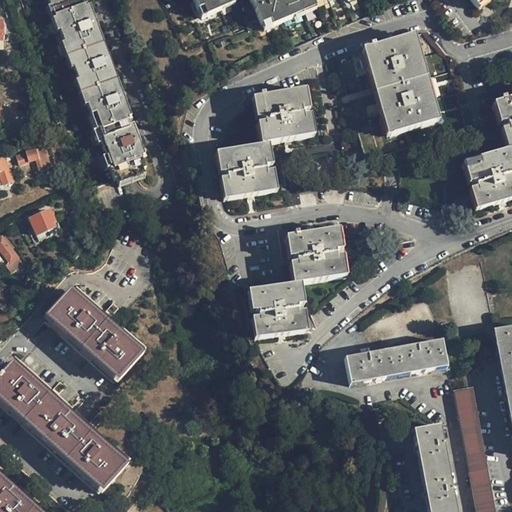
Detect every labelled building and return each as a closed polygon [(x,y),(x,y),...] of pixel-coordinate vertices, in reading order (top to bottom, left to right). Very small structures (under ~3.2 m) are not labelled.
[(93,32),(96,31),(93,24),(91,24),(82,0),(41,0),(45,8),(48,18),(52,16),(55,26),(52,28),(54,35),(59,46),(62,54),(65,53),(68,63),(65,64),(68,71),(72,83),(75,89),(78,88),(82,100),(79,101),(81,106),(85,118),(89,127),(92,126),(96,138),(93,139),(96,147),(100,159),(105,172),(109,183),(112,182),(114,184),(139,175),(138,173),(142,171),(138,161),(134,149),(138,148),(136,140),(132,142),(128,130),(125,123),(123,118),(120,108),(123,107),(120,98),(117,99),(113,85),(107,70),(109,68),(107,62),(104,62),(100,50),(93,32)] [(192,0),(195,8),(202,5),(206,14),(220,8),(218,1),(220,0),(232,0),(234,2),(234,0),(192,0)] [(253,0),(247,0),(251,11),(257,8),(253,0)] [(253,0),(257,8),(251,11),(258,25),(266,22),(269,29),(291,20),(289,15),(311,7),(309,1),(308,0),(253,0)] [(466,0),(473,9),(484,0),(466,0)] [(202,5),(195,8),(199,16),(206,14),(202,5)] [(313,11),(311,7),(289,15),(291,20),(313,11)] [(48,18),(45,8),(41,9),(50,36),(54,35),(52,28),(55,26),(52,16),(48,18)] [(98,30),(96,31),(93,32),(100,50),(104,62),(107,62),(109,61),(98,30)] [(430,111),(409,37),(365,50),(375,90),(382,114),(388,136),(434,124),(430,111)] [(62,54),(59,46),(55,48),(64,73),(68,71),(65,64),(68,63),(65,53),(62,54)] [(379,156),(350,54),(336,59),(365,161),(379,156)] [(75,89),(72,83),(68,84),(77,107),(81,106),(79,101),(82,100),(78,88),(75,89)] [(117,99),(120,98),(122,98),(119,88),(117,83),(113,85),(117,99)] [(255,99),(263,147),(308,139),(301,91),(255,99)] [(511,100),(495,105),(509,152),(511,150),(511,100)] [(123,118),(125,123),(130,121),(126,106),(123,107),(120,108),(123,118)] [(89,127),(85,118),(81,119),(91,148),(96,147),(93,139),(96,138),(92,126),(89,127)] [(132,142),(136,140),(137,140),(133,128),(128,130),(132,142)] [(49,168),(42,147),(25,152),(26,154),(15,157),(18,166),(35,161),(39,171),(49,168)] [(266,161),(263,147),(218,155),(226,202),(271,194),(266,161)] [(134,149),(138,161),(145,159),(141,148),(138,148),(134,149)] [(511,162),(509,152),(465,165),(479,211),(511,201),(511,162)] [(13,180),(9,169),(8,169),(3,157),(0,157),(0,185),(1,186),(1,184),(13,180)] [(105,172),(100,159),(96,160),(101,173),(105,172)] [(53,223),(56,221),(51,210),(30,218),(38,235),(55,228),(53,223)] [(288,239),(295,287),(340,280),(333,231),(288,239)] [(14,245),(7,235),(4,236),(3,235),(0,237),(0,247),(11,262),(8,265),(13,271),(19,266),(16,262),(20,258),(12,247),(14,245)] [(300,321),(295,287),(249,293),(256,342),(302,335),(300,321)] [(140,354),(70,292),(44,321),(113,383),(140,354)] [(511,331),(500,334),(495,335),(511,432),(511,331)] [(446,371),(445,364),(440,343),(421,347),(343,361),(347,385),(349,390),(446,371)] [(107,452),(11,367),(2,377),(0,375),(0,407),(96,495),(104,486),(122,467),(107,452)] [(490,511),(484,472),(470,392),(456,395),(475,510),(475,511),(490,511)] [(455,511),(440,429),(412,433),(424,497),(427,511),(455,511)] [(118,458),(128,466),(132,461),(122,453),(118,458)] [(32,511),(0,483),(0,511),(32,511)] [(419,511),(417,500),(401,504),(402,511),(419,511)]
